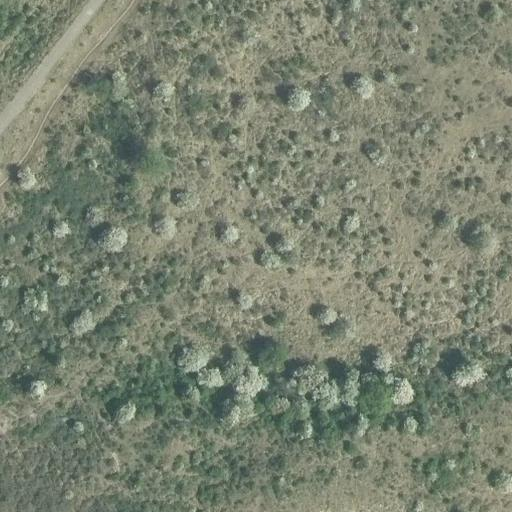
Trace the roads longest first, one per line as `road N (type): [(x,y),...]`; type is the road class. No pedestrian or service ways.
road 1 (unknown): [(135,0),(0,175)]
road 2 (unclassified): [(0,119),(94,0)]
